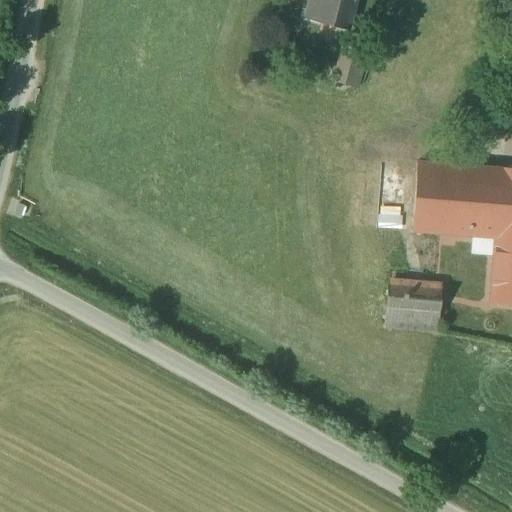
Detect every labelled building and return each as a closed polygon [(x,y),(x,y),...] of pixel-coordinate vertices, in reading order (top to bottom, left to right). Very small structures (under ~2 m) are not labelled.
[(355,0),(310,0),(306,17),(347,29),(355,0)] [(366,56),(341,49),(331,84),(356,91),(366,56)] [(496,238),(511,239),(511,170),(418,163),(412,232),(496,238)] [(511,239),(496,238),(491,302),(511,303),(511,239)] [(439,288),(388,283),(384,332),(434,336),(439,288)]
